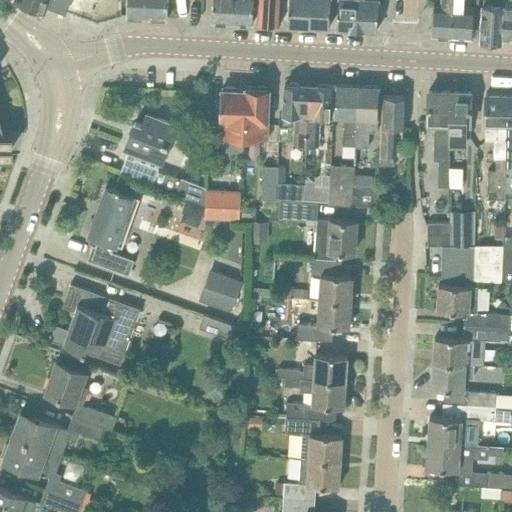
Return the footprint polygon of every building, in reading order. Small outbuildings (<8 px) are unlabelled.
[(19,0),(45,10),(47,4),(65,11),(69,0),(19,0)] [(127,0),(127,15),(147,16),(148,0),(127,0)] [(148,0),(147,16),(167,18),(168,0),(148,0)] [(213,0),(214,1),(213,21),(233,22),(233,0),(213,0)] [(254,0),(233,0),(233,22),(253,21),(254,0)] [(258,0),(257,21),(281,23),(282,0),(258,0)] [(289,0),(289,23),(309,25),(310,0),(289,0)] [(310,0),(309,25),(329,26),(330,0),(310,0)] [(338,0),(337,27),(357,28),(358,0),(338,0)] [(358,0),(357,28),(377,29),(379,0),(358,0)] [(434,4),(432,34),(452,36),(454,0),(441,0),(441,4),(434,4)] [(464,0),(454,0),(452,36),(472,37),(474,6),(464,6),(464,0)] [(483,0),(483,3),(481,38),(502,39),(504,4),(504,0),(483,0)] [(511,39),(511,4),(504,4),(504,10),(502,39),(511,39)] [(296,81),(290,81),(288,82),(285,82),(284,114),(294,114),(292,143),(306,144),(309,83),(297,83),(296,81)] [(333,85),(309,83),(306,144),(319,144),(320,116),(331,116),(333,85)] [(246,86),(244,137),(267,138),(269,107),(270,87),(267,87),(265,85),(257,84),(255,86),(246,86)] [(358,84),(337,84),(336,114),(344,115),(343,144),(356,144),(358,84)] [(368,130),(377,131),(379,85),(358,84),(356,144),(367,145),(368,130)] [(221,94),(220,136),(227,136),(226,150),(243,151),(244,137),(246,86),(245,86),(245,89),(236,88),(234,86),(226,86),(224,88),(222,88),(221,94)] [(429,90),(428,119),(428,121),(435,121),(434,160),(439,160),(438,186),(449,186),(448,146),(448,144),(450,91),(429,90)] [(466,136),(470,136),(471,91),(450,91),(448,144),(448,146),(466,147),(466,136)] [(486,112),(485,139),(493,139),(495,139),(494,157),(497,157),(496,169),(489,168),(488,198),(504,198),(504,191),(505,165),(507,92),(486,92),(486,112)] [(407,95),(383,94),(382,114),(379,164),(393,165),(393,155),(395,155),(396,126),(406,126),(407,95)] [(130,147),(120,171),(152,183),(158,167),(134,158),(137,150),(144,153),(161,159),(168,142),(175,123),(147,113),(143,124),(135,121),(126,146),(130,147)] [(0,153),(9,153),(9,132),(1,132),(0,126),(0,153)] [(261,215),(275,215),(276,199),(277,165),(263,164),(261,215)] [(354,165),(330,164),(330,184),(329,202),(353,204),(354,183),(354,178),(354,170),(354,165)] [(278,165),(277,165),(276,199),(278,199),(302,201),(303,183),(277,182),(278,165)] [(180,177),(175,191),(200,202),(206,204),(206,187),(180,177)] [(330,184),(303,183),(302,201),(318,202),(329,202),(330,184)] [(377,207),(378,185),(354,183),(353,204),(377,207)] [(117,244),(135,194),(119,189),(120,186),(114,184),(113,187),(106,184),(88,233),(98,237),(95,244),(93,244),(88,259),(129,273),(134,258),(112,250),(115,243),(117,244)] [(206,204),(205,217),(220,217),(239,218),(241,189),(209,188),(206,187),(206,204)] [(318,202),(302,201),(278,199),(275,215),(317,218),(317,217),(318,202)] [(474,225),(475,209),(451,210),(451,221),(450,221),(451,244),(473,243),(473,248),(474,248),(474,225)] [(317,218),(315,257),(336,259),(337,250),(355,251),(357,219),(317,217),(317,218)] [(451,244),(450,221),(427,221),(428,245),(448,244),(449,257),(444,262),(442,262),(442,263),(428,263),(429,275),(442,275),(441,276),(473,278),(473,248),(473,243),(451,244)] [(502,265),(501,280),(511,281),(511,234),(503,234),(503,243),(502,265)] [(474,243),(474,278),(501,280),(502,265),(503,243),(474,243)] [(341,260),(313,258),(312,272),(321,273),(319,298),(351,300),(353,275),(340,274),(341,260)] [(243,279),(210,267),(199,298),(231,310),(243,279)] [(121,363),(141,308),(71,282),(62,305),(75,310),(69,328),(56,323),(51,338),(121,363)] [(437,309),(457,310),(477,311),(479,285),(439,283),(437,309)] [(308,289),(272,287),(272,295),(290,296),(307,298),(308,289)] [(307,298),(290,296),(290,306),(307,307),(307,298)] [(319,298),(311,298),(310,309),(318,309),(317,324),(350,326),(351,300),(319,298)] [(199,327),(247,344),(249,329),(221,319),(204,313),(199,327)] [(511,317),(479,316),(478,328),(511,329),(511,317)] [(314,327),(292,325),(291,336),(313,338),(314,327)] [(511,329),(478,328),(477,341),(511,342),(511,329)] [(435,335),(433,361),(465,363),(467,337),(435,335)] [(316,352),(315,363),(305,362),(304,370),(300,369),(300,368),(278,367),(278,375),(346,380),(348,354),(316,352)] [(83,385),(88,372),(57,360),(46,390),(83,404),(89,387),(83,385)] [(465,363),(433,361),(432,386),(463,389),(465,363)] [(344,406),(346,380),(285,376),(284,385),(300,386),(300,390),(313,391),(312,404),(344,406)] [(468,389),(467,403),(495,405),(497,391),(468,389)] [(495,405),(467,403),(466,417),(511,420),(511,406),(495,405)] [(82,417),(105,426),(113,429),(118,415),(87,404),(82,417)] [(283,404),(282,416),(320,419),(320,418),(312,418),(313,406),(283,404)] [(68,427),(22,410),(13,435),(47,447),(62,452),(69,435),(76,437),(79,430),(100,438),(105,426),(73,414),(68,427)] [(430,415),(428,441),(469,443),(470,430),(461,429),(462,417),(430,415)] [(320,419),(282,416),(282,423),(287,423),(286,432),(311,433),(310,446),(302,445),(301,457),(341,460),(342,434),(319,433),(320,419)] [(47,447),(13,435),(4,459),(50,475),(45,488),(87,504),(90,495),(87,491),(87,489),(60,478),(62,473),(55,471),(62,453),(47,447)] [(469,443),(428,441),(426,466),(458,468),(457,471),(471,472),(472,456),(487,457),(488,453),(502,454),(502,446),(469,443)] [(341,460),(301,457),(300,482),(285,481),(284,496),(315,498),(316,484),(339,485),(341,460)] [(511,473),(487,471),(486,485),(511,486),(511,473)] [(31,511),(36,499),(0,485),(0,511),(31,511)] [(84,511),(87,504),(45,488),(40,501),(49,504),(69,511),(84,511)] [(314,511),(315,498),(284,496),(283,511),(290,511),(314,511)]
